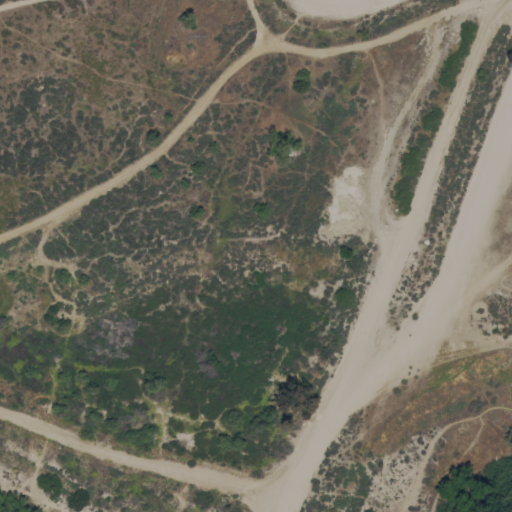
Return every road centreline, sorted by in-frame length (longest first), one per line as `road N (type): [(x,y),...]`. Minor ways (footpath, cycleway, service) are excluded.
road 1 (track): [(0,230),(100,183),(257,48),(327,51),(482,0)]
road 2 (track): [(511,115),(450,287),(403,349),(311,442),(282,498)]
road 3 (track): [(264,47),(248,0),(0,8)]
road 4 (track): [(282,498),(87,444),(0,410)]
